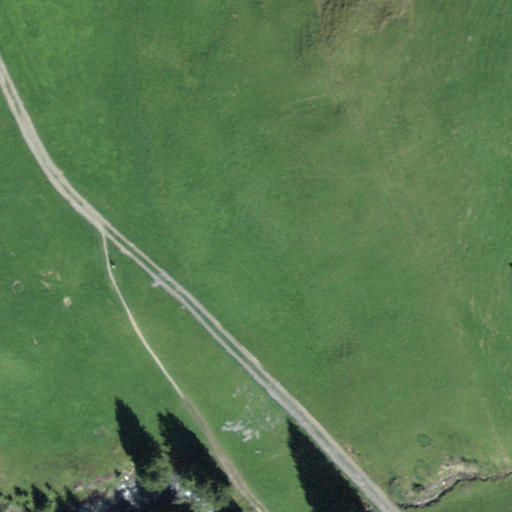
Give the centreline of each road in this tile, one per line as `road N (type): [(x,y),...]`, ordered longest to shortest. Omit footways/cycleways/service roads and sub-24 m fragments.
road 1 (track): [(103,219),(188,296),(393,511)]
road 2 (track): [(0,64),(44,156),(103,219)]
